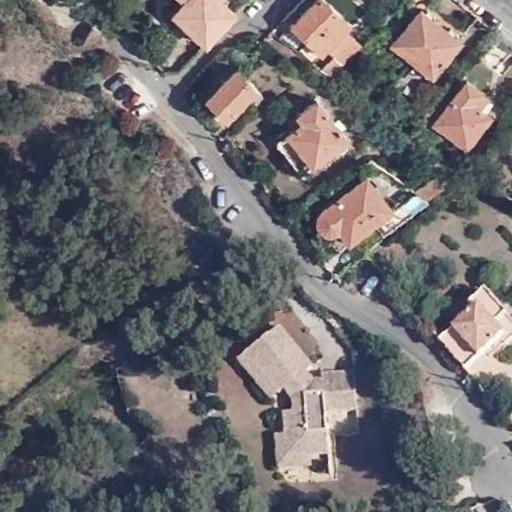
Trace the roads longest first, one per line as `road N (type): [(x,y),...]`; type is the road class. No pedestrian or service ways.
road 1 (residential): [(511,479),(443,383),(373,315),(319,289),(152,112)]
road 2 (residential): [(263,0),(152,112)]
road 3 (residential): [(58,0),(152,112)]
